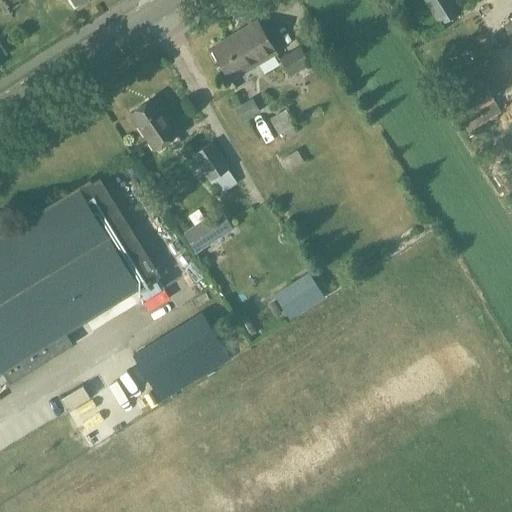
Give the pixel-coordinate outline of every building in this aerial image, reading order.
[(461,14),(452,0),(425,0),(441,26),(461,14)] [(258,22),(214,49),(232,79),(276,53),(258,22)] [(301,48),(280,60),(291,78),(300,72),(307,84),(318,77),(301,48)] [(502,112),(485,85),(451,106),(468,133),(502,112)] [(154,100),(132,114),(155,149),(177,135),(154,100)] [(254,100),(235,110),(247,130),(262,121),(258,114),(261,112),(254,100)] [(287,111),(271,120),(280,135),(283,133),(287,140),(297,134),(294,128),(296,126),(287,111)] [(194,157),(210,183),(212,181),(221,196),(222,196),(223,197),(239,188),(228,170),(230,169),(215,144),(194,157)] [(279,158),(288,173),(304,163),(295,148),(279,158)] [(79,188),(0,237),(0,373),(4,371),(11,382),(72,344),(66,333),(140,287),(79,188)] [(196,254),(235,230),(222,209),(212,216),(209,211),(192,222),(195,228),(184,235),(196,254)] [(184,282),(195,264),(186,259),(175,277),(184,282)] [(291,321),(325,299),(309,273),(275,295),(291,321)] [(135,355),(156,390),(225,347),(203,313),(135,355)] [(96,410),(89,399),(91,398),(84,386),(62,399),(47,409),(60,431),(96,410)]
